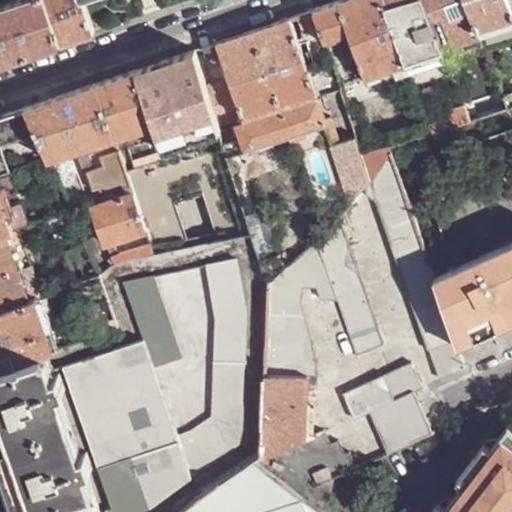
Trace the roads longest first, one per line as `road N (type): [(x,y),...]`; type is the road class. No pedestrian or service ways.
road 1 (trunk): [(511,312),(81,97),(0,38)]
road 2 (trunk): [(0,38),(81,97),(511,312)]
road 3 (residential): [(0,91),(271,0)]
